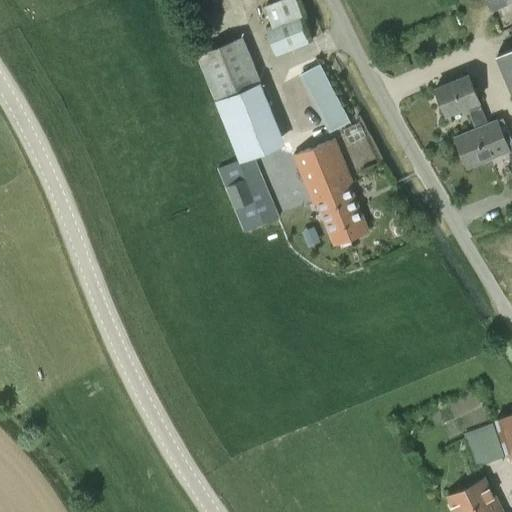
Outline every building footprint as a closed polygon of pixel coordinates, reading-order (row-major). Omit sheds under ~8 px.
[(299,14),(293,0),(284,0),(264,8),(271,26),(265,28),(276,55),(309,43),(299,14)] [(511,0),(485,0),(491,12),(511,2),(511,0)] [(280,217),(268,188),(264,179),(255,156),(285,144),(260,82),(261,82),(243,36),(197,55),(220,109),(240,160),(218,169),(245,232),(280,217)] [(511,48),(495,56),(511,95),(511,48)] [(303,74),(328,120),(345,110),(321,64),(303,74)] [(467,107),(476,128),(476,129),(490,124),(489,122),(480,102),(482,102),(470,74),(435,88),(446,115),(467,107)] [(467,168),(511,150),(498,118),(489,122),(490,124),(476,129),(476,128),(454,137),(467,168)] [(335,138),(315,146),(353,236),(369,230),(350,184),(353,183),(335,138)] [(316,203),(333,244),(353,236),(315,146),(293,155),(313,204),(316,203)] [(511,413),(495,419),(496,422),(507,454),(508,459),(511,457),(511,413)] [(470,432),(465,434),(477,465),(482,463),(504,455),(492,424),(470,432)] [(486,477),(446,496),(453,511),(504,511),(496,496),(495,497),(486,477)]
